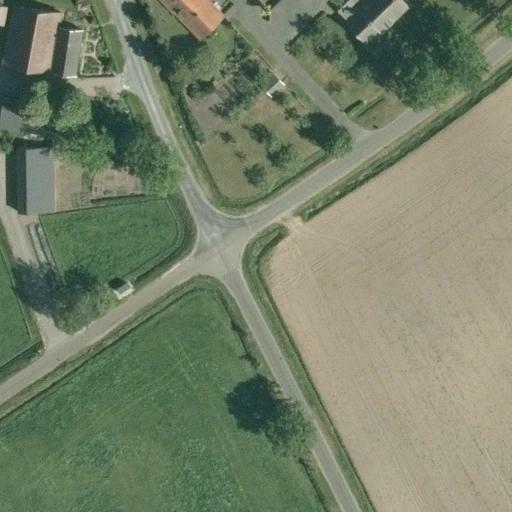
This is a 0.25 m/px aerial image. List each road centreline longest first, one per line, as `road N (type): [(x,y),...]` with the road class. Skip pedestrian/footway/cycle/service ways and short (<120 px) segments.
road 1 (unclassified): [(220,245),(511,38)]
road 2 (unclassified): [(351,511),(220,245)]
road 3 (unclassified): [(0,398),(220,245)]
road 4 (unclassified): [(220,245),(114,0)]
